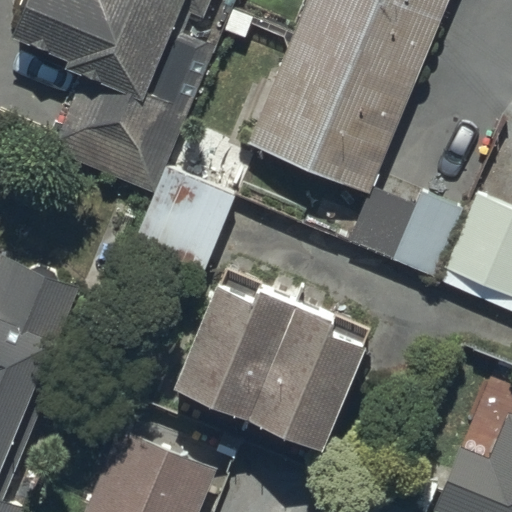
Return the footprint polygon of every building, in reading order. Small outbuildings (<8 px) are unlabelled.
[(56,151),(159,192),(218,47),(187,34),(196,11),(207,16),(213,0),(34,0),(18,41),(76,65),(73,72),(86,77),(56,151)] [(449,0),(307,0),(247,149),(368,199),(449,0)] [(212,273),(242,196),(170,167),(140,245),(212,273)] [(511,205),(482,194),(446,284),(511,310),(511,205)] [(0,511),(29,511),(30,511),(10,503),(75,346),(63,341),(84,290),(8,259),(0,278),(0,511)] [(216,286),(173,391),(322,452),(364,347),(328,332),(333,319),(262,291),(257,303),(216,286)] [(511,511),(511,413),(509,413),(491,457),(460,445),(432,511),(511,511)] [(211,511),(227,475),(129,434),(96,511),(211,511)]
